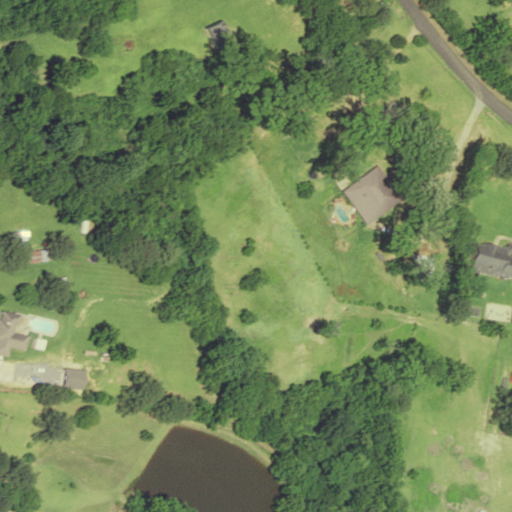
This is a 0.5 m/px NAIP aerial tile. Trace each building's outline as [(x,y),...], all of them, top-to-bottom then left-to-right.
[(201,28),(212,47),(222,41),(210,22),(201,28)] [(323,114),(311,107),(299,127),(311,134),(323,114)] [(397,200),(375,165),(339,187),(360,223),(397,200)] [(504,245),(471,241),(468,271),(511,275),(511,254),(504,253),(504,245)] [(44,259),(42,248),(10,254),(12,266),(44,259)] [(425,284),(431,257),(412,253),(406,279),(425,284)] [(15,313),(0,310),(0,354),(5,355),(6,346),(21,349),(24,334),(12,332),(15,313)]
